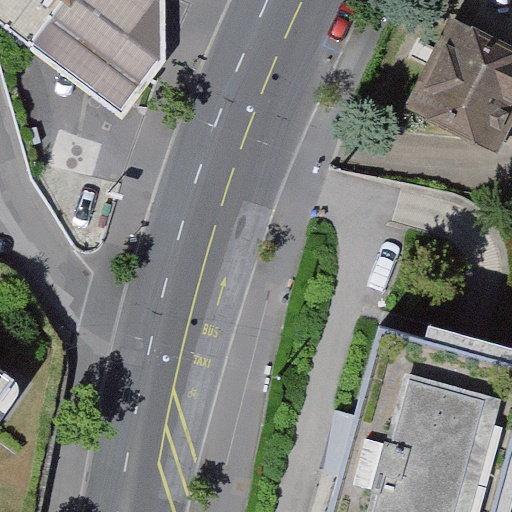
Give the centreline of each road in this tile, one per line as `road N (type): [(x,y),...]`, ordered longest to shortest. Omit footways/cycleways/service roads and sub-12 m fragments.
road 1 (tertiary): [(303,0),(270,60),(229,171),(174,376)]
road 2 (residential): [(174,376),(90,305),(36,237),(0,132)]
road 3 (tertiary): [(174,376),(142,511)]
